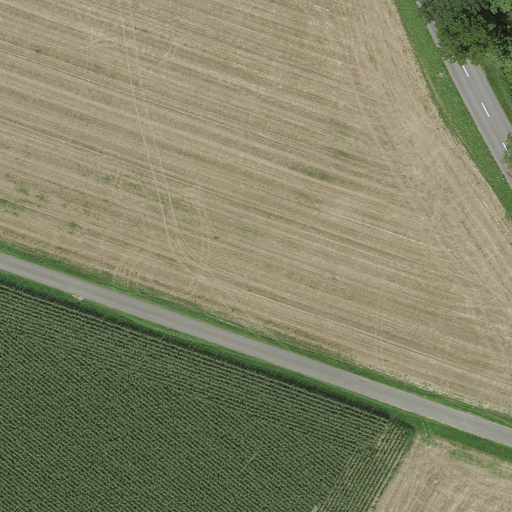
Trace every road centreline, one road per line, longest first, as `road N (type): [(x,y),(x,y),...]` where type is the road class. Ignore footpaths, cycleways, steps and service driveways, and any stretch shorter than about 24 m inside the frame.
road 1 (unclassified): [(0,259),(511,437)]
road 2 (tertiary): [(511,157),(431,0)]
